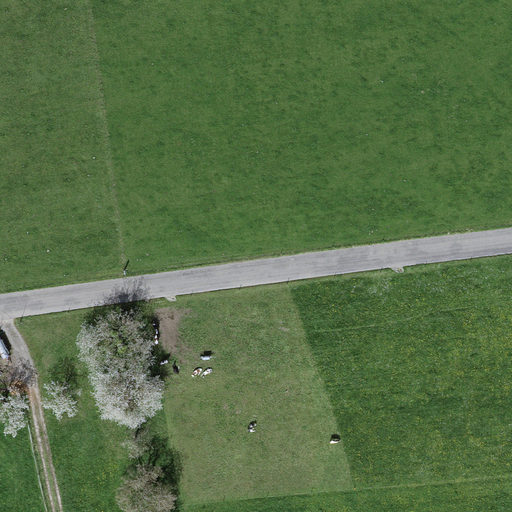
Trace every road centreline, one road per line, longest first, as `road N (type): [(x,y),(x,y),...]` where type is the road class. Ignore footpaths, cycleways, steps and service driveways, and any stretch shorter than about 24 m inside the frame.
road 1 (unclassified): [(511,236),(0,292)]
road 2 (track): [(56,511),(18,289)]
